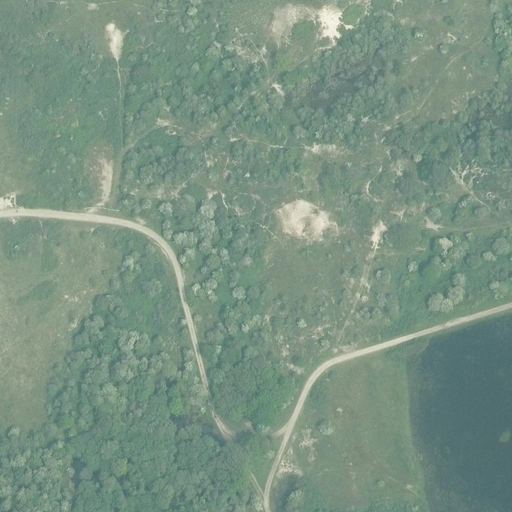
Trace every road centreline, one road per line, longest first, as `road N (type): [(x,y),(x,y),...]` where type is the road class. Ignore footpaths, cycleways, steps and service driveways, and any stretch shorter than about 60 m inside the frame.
road 1 (track): [(262,502),(221,429),(165,245),(132,224),(0,215)]
road 2 (track): [(266,511),(262,502),(283,435),(327,365),(511,306)]
